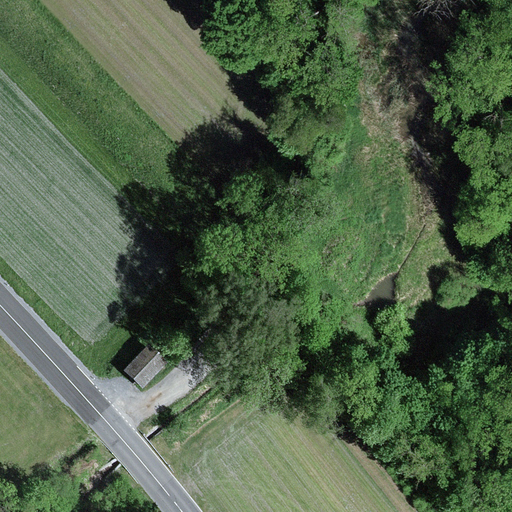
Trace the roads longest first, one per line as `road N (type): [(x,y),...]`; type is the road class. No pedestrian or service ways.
road 1 (primary): [(194,511),(0,298)]
road 2 (track): [(225,313),(124,429)]
